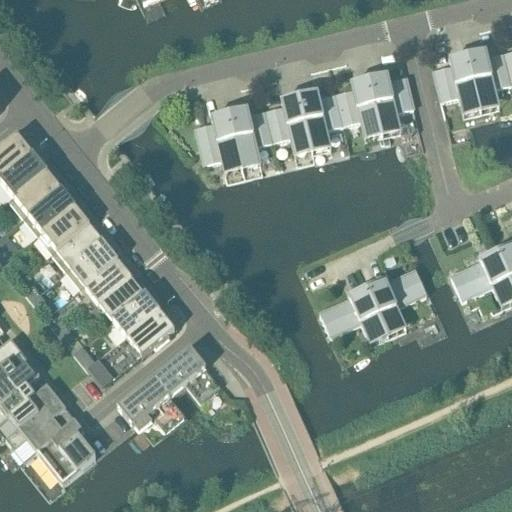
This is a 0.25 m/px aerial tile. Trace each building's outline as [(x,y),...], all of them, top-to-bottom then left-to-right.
[(142,0),(146,7),(143,8),(144,10),(165,0),(142,0)] [(487,64),(485,59),(468,63),(478,105),(496,100),(494,95),(511,91),(504,60),(487,64)] [(451,72),(433,77),(441,108),(459,104),(460,109),(478,105),(468,63),(450,67),(451,72)] [(396,119),(414,114),(406,83),(388,88),(387,83),(369,87),(379,128),(397,124),(396,119)] [(353,96),(335,101),(343,132),(360,127),(362,133),(379,128),(369,87),(351,91),(353,96)] [(317,99),(299,104),(309,145),(327,141),(326,136),(343,132),(335,101),(318,105),(317,99)] [(299,104),(281,108),(283,113),(266,117),(273,149),(290,144),(291,150),(309,145),(299,104)] [(247,116),(229,121),(239,162),(257,158),(256,153),(273,149),(266,117),(248,122),(247,116)] [(229,121),(211,125),(213,130),(195,134),(204,171),(239,162),(229,121)] [(0,184),(31,160),(17,142),(10,147),(9,145),(0,151),(0,184)] [(0,184),(0,187),(0,188),(13,203),(9,207),(10,208),(47,178),(32,160),(31,160),(0,184)] [(10,208),(24,225),(61,195),(60,195),(47,179),(48,179),(47,178),(10,208)] [(24,225),(38,243),(75,213),(61,195),(24,225)] [(38,243),(52,260),(89,230),(88,230),(75,214),(76,214),(75,213),(38,243)] [(52,260),(66,278),(103,248),(89,230),(52,260)] [(0,267),(3,271),(12,264),(0,248),(0,267)] [(66,278),(80,295),(117,265),(117,264),(116,265),(103,249),(104,248),(103,248),(66,278)] [(511,249),(497,256),(511,290),(511,249)] [(497,304),(511,296),(511,290),(497,256),(479,264),(481,268),(461,277),(472,301),(492,293),(497,304)] [(393,258),(381,263),(385,271),(397,266),(393,258)] [(11,281),(20,273),(12,264),(3,271),(11,281)] [(85,293),(98,309),(132,282),(117,265),(80,295),(81,297),(85,293)] [(366,293),(383,332),(401,324),(396,313),(416,305),(405,280),(385,289),(384,285),(366,293)] [(132,283),(132,282),(98,309),(112,327),(146,300),(145,299),(144,300),(131,284),(132,283)] [(24,297),(31,306),(40,299),(33,289),(24,297)] [(366,340),(383,332),(366,293),(348,301),(350,305),(330,313),(341,338),(361,329),(366,340)] [(39,316),(48,308),(40,299),(31,306),(39,316)] [(160,318),(146,300),(112,327),(128,346),(149,328),(160,319),(159,319),(160,318)] [(160,319),(149,328),(128,346),(142,363),(154,354),(155,356),(170,345),(168,342),(174,337),(160,319)] [(52,332),(59,341),(68,334),(61,324),(52,332)] [(67,351),(76,343),(68,334),(59,341),(67,351)] [(0,377),(21,360),(3,337),(0,340),(0,377)] [(97,369),(96,368),(82,351),(73,358),(88,377),(97,369)] [(153,385),(169,404),(170,404),(186,391),(200,408),(220,392),(190,355),(153,385)] [(21,360),(0,377),(0,412),(1,413),(39,382),(21,360)] [(108,366),(98,374),(112,393),(123,385),(108,366)] [(19,436),(52,409),(58,405),(39,382),(1,413),(0,412),(0,429),(9,423),(18,434),(19,436)] [(152,427),(148,422),(150,420),(165,438),(184,422),(170,404),(169,404),(153,385),(117,414),(133,434),(134,433),(139,438),(152,427)] [(27,445),(36,457),(75,426),(58,405),(52,409),(19,436),(18,434),(5,444),(14,455),(27,445)] [(63,490),(96,463),(79,443),(85,438),(75,426),(36,457),(63,490)]
